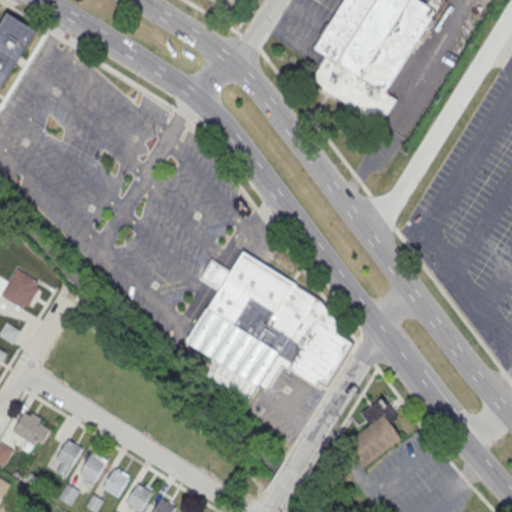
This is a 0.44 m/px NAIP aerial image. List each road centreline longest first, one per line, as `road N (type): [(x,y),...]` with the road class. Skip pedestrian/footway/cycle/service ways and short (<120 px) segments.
road 1 (secondary): [(404,285),(255,76),(141,0)]
road 2 (secondary): [(42,0),(195,98),(282,208)]
road 3 (residential): [(251,511),(20,371)]
road 4 (residential): [(511,12),(386,213),(366,229)]
road 5 (residential): [(378,331),(298,458)]
road 6 (secondary): [(489,393),(404,285)]
road 7 (residential): [(274,0),(246,45),(195,98)]
